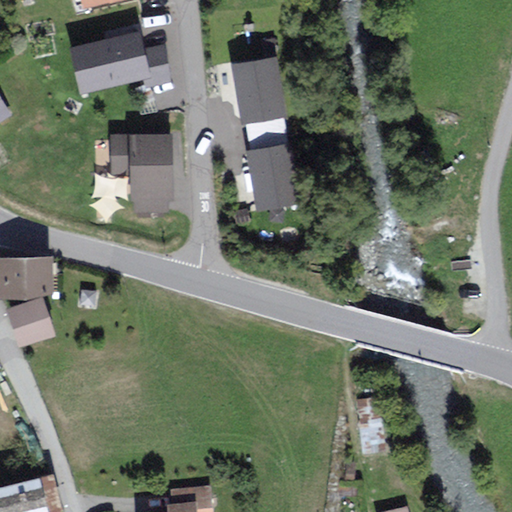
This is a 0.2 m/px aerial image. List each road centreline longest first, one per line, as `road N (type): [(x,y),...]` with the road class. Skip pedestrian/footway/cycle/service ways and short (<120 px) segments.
road 1 (tertiary): [(499,364),(204,280)]
road 2 (residential): [(204,280),(184,0)]
road 3 (residential): [(499,364),(489,181),(511,95)]
road 4 (tertiary): [(204,280),(0,226)]
road 5 (residential): [(0,328),(73,511)]
